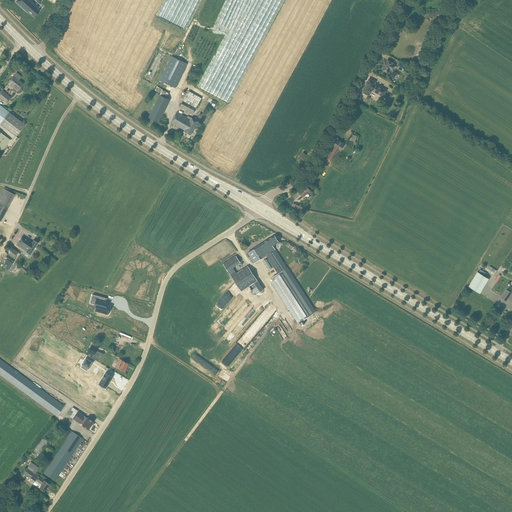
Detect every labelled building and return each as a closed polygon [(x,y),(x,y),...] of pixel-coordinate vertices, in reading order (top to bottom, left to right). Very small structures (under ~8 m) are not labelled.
[(38,7),(34,4),(29,0),(17,0),(16,2),(28,12),(28,11),(34,17),(40,11),(37,8),(38,7)] [(160,80),(176,88),(188,64),(172,56),(160,80)] [(394,63),(392,62),(387,60),(382,69),(388,73),(390,69),(392,70),(395,65),(394,64),(394,63)] [(404,72),(407,67),(399,62),(397,68),(404,72)] [(16,84),(20,79),(22,77),(17,72),(15,74),(8,82),(14,87),(15,88),(17,85),(16,84)] [(23,84),(19,81),(20,79),(16,84),(17,85),(15,88),(14,87),(12,90),(15,93),(16,93),(18,94),(20,94),(21,93),(22,92),(22,90),(22,89),(22,88),(21,87),(23,84)] [(369,79),(362,92),(369,95),(371,90),(383,96),(386,90),(375,84),(376,82),(369,79)] [(159,122),(167,104),(170,100),(167,98),(169,93),(162,90),(157,87),(156,89),(161,92),(149,117),(159,122)] [(192,113),(201,97),(188,91),(179,106),(192,113)] [(9,112),(0,105),(0,123),(0,124),(9,112)] [(190,135),(193,131),(198,122),(191,118),(190,120),(176,112),(171,122),(185,130),(184,132),(190,135)] [(357,142),(359,137),(353,135),(351,141),(349,140),(347,144),(350,145),(349,147),(354,148),(356,148),(357,142)] [(326,159),(324,161),(330,166),(345,144),(337,140),(325,158),(326,159)] [(301,189),(298,192),(303,197),(311,191),(306,185),(301,189)] [(0,220),(1,221),(8,208),(15,195),(4,189),(0,195),(0,220)] [(304,207),(296,204),(294,209),(295,209),(294,211),(301,214),(304,207)] [(276,270),(278,274),(270,279),(298,323),(316,312),(287,267),(287,268),(273,246),(279,242),(275,235),(248,252),(255,263),(267,255),(276,270)] [(18,243),(16,245),(26,251),(26,252),(30,255),(38,243),(34,240),(32,243),(22,237),(18,243)] [(14,258),(17,252),(12,249),(8,254),(14,258)] [(233,268),(241,263),(236,256),(223,264),(230,274),(241,291),(250,286),(261,302),(269,297),(248,266),(237,273),(235,271),(233,268)] [(2,266),(8,271),(13,264),(7,259),(2,266)] [(480,293),(489,279),(478,272),(469,286),(480,293)] [(506,301),(511,293),(507,289),(501,298),(506,301)] [(93,294),(91,303),(95,304),(97,305),(96,308),(100,309),(99,313),(108,315),(108,314),(110,305),(107,305),(106,304),(107,301),(107,298),(93,294)] [(221,310),(232,299),(227,295),(217,305),(221,310)] [(219,319),(213,325),(216,328),(222,322),(219,319)] [(224,341),(227,343),(235,334),(232,331),(224,341)] [(95,353),(93,357),(96,359),(100,361),(104,354),(97,351),(95,353)] [(64,406),(0,358),(0,374),(57,416),(64,406)] [(89,369),(93,362),(86,358),(82,365),(81,368),(87,371),(88,369),(89,369)] [(129,363),(124,361),(119,359),(115,367),(120,369),(125,372),(129,363)] [(106,372),(100,383),(107,387),(113,376),(106,372)] [(85,416),(78,411),(73,418),(80,423),(82,425),(88,429),(93,422),(88,418),(87,418),(85,416)] [(82,438),(72,432),(44,473),(54,480),(82,438)] [(39,444),(33,452),(34,453),(33,454),(34,454),(31,458),(36,461),(50,441),(43,437),(38,444),(39,444)] [(39,468),(35,465),(31,462),(23,473),(35,481),(36,480),(42,484),(39,488),(44,491),(49,484),(44,480),(44,481),(39,477),(39,476),(35,474),(39,468)]
